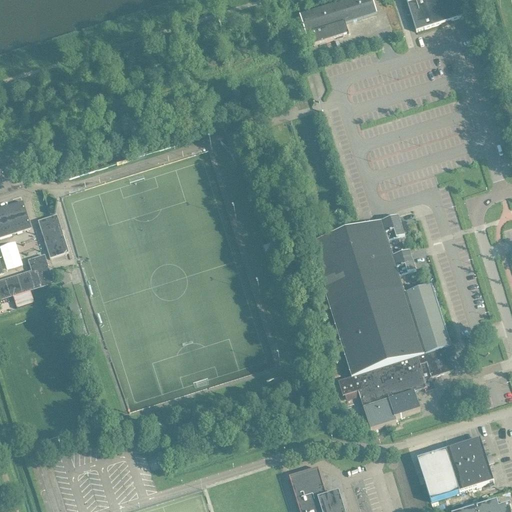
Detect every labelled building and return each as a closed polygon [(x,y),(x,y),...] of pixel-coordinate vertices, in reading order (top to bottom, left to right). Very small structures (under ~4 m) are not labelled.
[(313,46),(337,39),(348,35),(345,24),(376,14),(372,0),(350,0),(299,16),(306,36),(310,35),(313,46)] [(405,0),(415,31),(416,33),(468,16),(463,0),(405,0)] [(0,238),(31,229),(22,202),(0,209),(0,275),(3,275),(0,265),(0,238)] [(68,253),(62,235),(56,216),(37,222),(49,259),(68,253)] [(338,383),(342,397),(358,392),(370,433),(396,425),(394,420),(420,412),(414,393),(424,389),(419,373),(428,370),(431,379),(447,374),(448,374),(453,372),(449,359),(457,357),(453,346),(450,347),(431,286),(404,294),(399,277),(415,272),(409,253),(409,252),(393,258),(388,242),(404,237),(398,217),(309,245),(351,378),(338,383)] [(0,301),(40,288),(53,284),(44,256),(27,261),(31,272),(0,281),(0,301)] [(54,273),(58,285),(64,283),(60,271),(54,273)] [(12,298),(16,309),(33,304),(30,292),(12,298)] [(480,440),(446,451),(459,494),(494,483),(488,464),(490,464),(489,458),(486,459),(480,440)] [(116,451),(105,454),(106,460),(118,457),(116,451)] [(298,511),(344,511),(339,495),(327,499),(318,469),(318,470),(318,471),(290,479),(289,478),(289,479),(298,511)] [(510,511),(510,508),(511,508),(510,505),(498,508),(496,502),(463,511),(510,511)]
